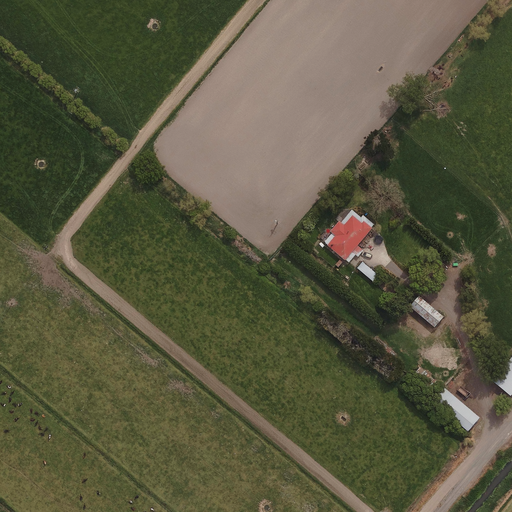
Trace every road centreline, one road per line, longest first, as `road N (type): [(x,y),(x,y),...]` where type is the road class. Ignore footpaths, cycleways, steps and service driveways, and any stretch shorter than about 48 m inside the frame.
road 1 (unclassified): [(362,511),(66,255),(69,225),(257,0)]
road 2 (unclassified): [(382,105),(499,199),(511,233)]
